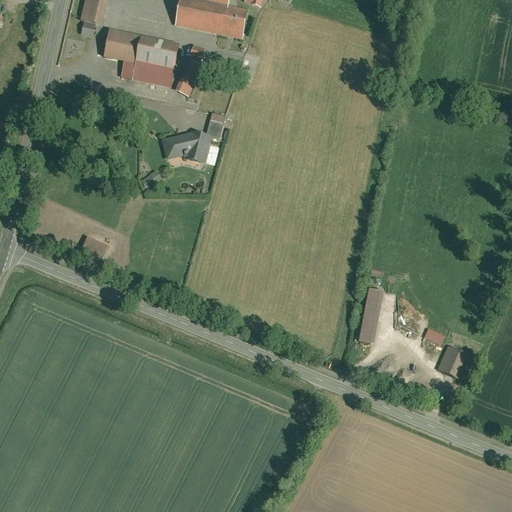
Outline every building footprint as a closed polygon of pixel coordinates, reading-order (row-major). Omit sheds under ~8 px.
[(103,33),(111,1),(106,0),(97,0),(90,30),(99,32),(103,33)] [(183,0),(178,27),(245,42),(251,14),(231,9),(233,0),(183,0)] [(263,9),(266,0),(248,0),(247,4),(254,6),(263,9)] [(178,75),(183,47),(112,32),(106,60),(138,66),(178,75)] [(9,35),(6,34),(0,46),(4,47),(9,35)] [(196,47),(192,62),(179,93),(193,99),(206,68),(204,67),(209,50),(196,47)] [(174,90),(178,75),(138,66),(135,82),(174,90)] [(212,123),(209,137),(214,138),(223,140),(226,126),(212,123)] [(207,166),(214,138),(209,137),(194,133),(194,135),(165,143),(170,162),(188,158),(187,161),(207,166)] [(164,181),(159,173),(151,178),(152,178),(143,184),(148,191),(156,185),(157,186),(164,181)] [(109,248),(90,238),(86,247),(93,250),(105,256),(109,248)] [(378,347),(387,295),(371,292),(362,345),(378,347)] [(426,340),(442,347),(447,338),(431,331),(426,340)] [(470,357),(451,348),(439,372),(458,382),(470,357)]
